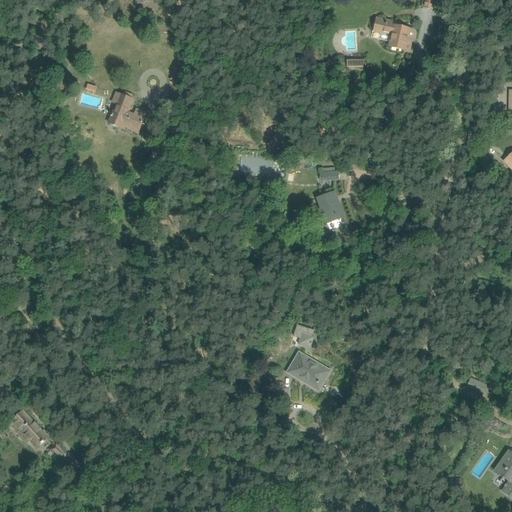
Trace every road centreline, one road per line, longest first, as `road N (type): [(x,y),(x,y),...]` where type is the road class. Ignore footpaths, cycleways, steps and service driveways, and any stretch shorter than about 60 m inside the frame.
road 1 (unclassified): [(419,511),(485,0)]
road 2 (unclassified): [(358,511),(141,435),(0,240)]
